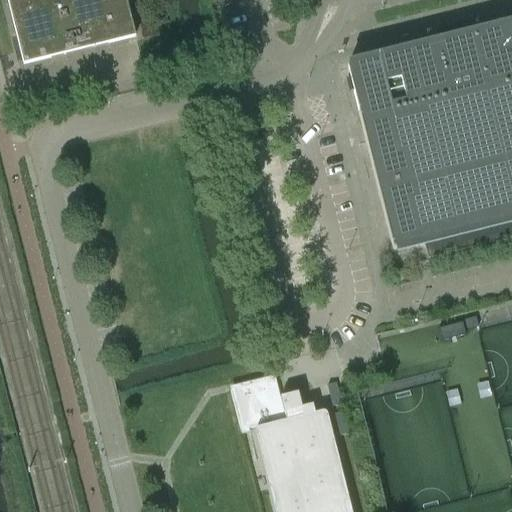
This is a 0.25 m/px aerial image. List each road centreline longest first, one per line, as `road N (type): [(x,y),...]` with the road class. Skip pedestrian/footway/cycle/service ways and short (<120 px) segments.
road 1 (unclassified): [(130,511),(37,142)]
road 2 (residential): [(37,142),(290,75),(325,35),(340,0)]
